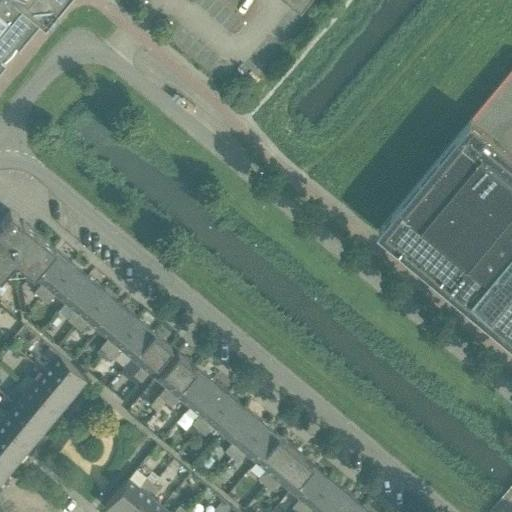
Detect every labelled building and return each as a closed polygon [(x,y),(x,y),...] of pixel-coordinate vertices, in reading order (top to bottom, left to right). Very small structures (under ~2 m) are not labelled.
[(17,43),(52,0),(0,0),(0,63),(3,59),(0,56),(0,44),(1,44),(6,48),(13,40),(17,43)] [(463,296),(511,337),(511,65),(378,226),(455,289),(454,293),(455,296),(459,297),(463,296)] [(70,260),(35,231),(9,209),(0,220),(0,274),(12,260),(14,262),(15,260),(41,281),(33,290),(40,296),(70,260)] [(64,301),(87,274),(70,260),(40,296),(47,302),(54,292),(64,301)] [(73,324),(103,288),(87,274),(64,301),(74,309),(66,318),(73,324)] [(98,328),(120,302),(103,288),(73,324),(80,329),(87,320),(98,328)] [(106,351),(136,315),(120,302),(98,328),(107,336),(99,346),(106,351)] [(131,356),(153,330),(136,315),(106,351),(113,357),(121,348),(131,356)] [(140,380),(169,346),(170,344),(153,330),(131,356),(140,364),(133,373),(140,380)] [(84,375),(48,345),(42,353),(51,360),(43,370),(70,393),(84,375)] [(164,400),(194,364),(176,349),(154,376),(165,385),(157,394),(164,400)] [(188,405),(211,378),(194,364),(164,400),(171,405),(178,396),(188,405)] [(70,393),(43,370),(35,380),(26,372),(20,379),(56,409),(70,393)] [(197,427),(227,391),(211,378),(188,405),(198,413),(190,422),(197,427)] [(56,409),(20,379),(14,386),(24,393),(15,404),(42,426),(56,409)] [(222,433),(244,406),(227,391),(197,427),(204,433),(212,424),(222,433)] [(0,418),(28,442),(42,426),(15,404),(7,413),(0,407),(0,418)] [(230,455),(260,419),(244,406),(222,433),(231,440),(224,449),(230,455)] [(0,447),(14,459),(28,442),(0,418),(0,447)] [(255,460),(277,433),(260,419),(230,455),(237,461),(245,452),(255,460)] [(263,483),(293,447),(277,433),(255,460),(264,468),(257,477),(263,483)] [(14,459),(0,447),(0,475),(0,476),(14,459)] [(289,488),(311,461),(293,447),(263,483),(270,489),(278,479),(289,488)] [(297,511),(327,475),(311,461),(289,488),(298,496),(291,506),(297,511)] [(317,511),(325,511),(344,489),(327,475),(297,511),(298,511),(308,511),(312,508),(317,511)] [(115,511),(125,511),(151,481),(145,476),(138,485),(127,476),(104,503),(115,511)] [(154,511),(161,505),(151,496),(159,487),(151,481),(125,511),(154,511)] [(352,511),(361,503),(344,489),(325,511),(352,511)] [(371,511),(361,503),(352,511),(371,511)]
